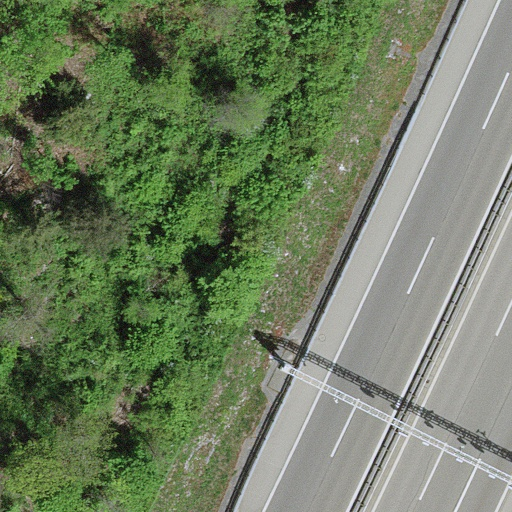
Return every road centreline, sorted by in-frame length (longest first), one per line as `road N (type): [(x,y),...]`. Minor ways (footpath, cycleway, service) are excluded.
road 1 (motorway): [(511,63),(304,511)]
road 2 (motorway): [(433,511),(511,345)]
